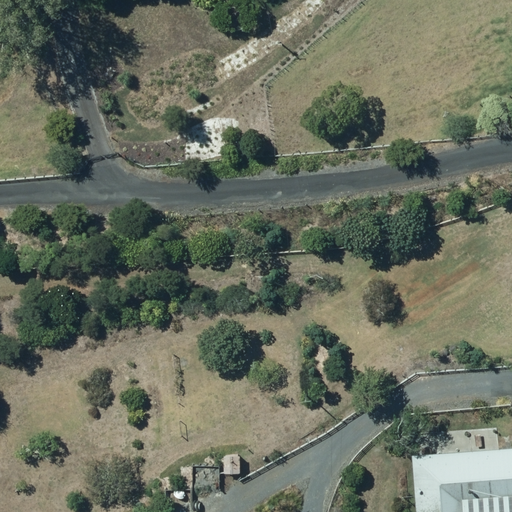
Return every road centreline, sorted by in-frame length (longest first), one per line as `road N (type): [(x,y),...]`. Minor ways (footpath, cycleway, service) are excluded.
road 1 (residential): [(0,191),(206,188),(511,160)]
road 2 (unknown): [(511,363),(420,364),(301,432)]
